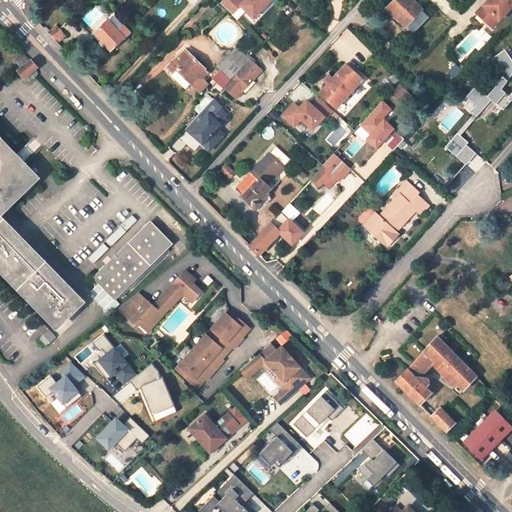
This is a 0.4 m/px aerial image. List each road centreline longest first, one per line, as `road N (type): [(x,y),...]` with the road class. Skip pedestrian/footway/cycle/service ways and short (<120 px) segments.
road 1 (secondary): [(397,414),(1,7)]
road 2 (unknown): [(164,511),(297,397)]
road 3 (secondary): [(504,511),(397,414)]
road 4 (unknown): [(99,110),(186,7)]
road 5 (secondary): [(397,414),(487,511)]
